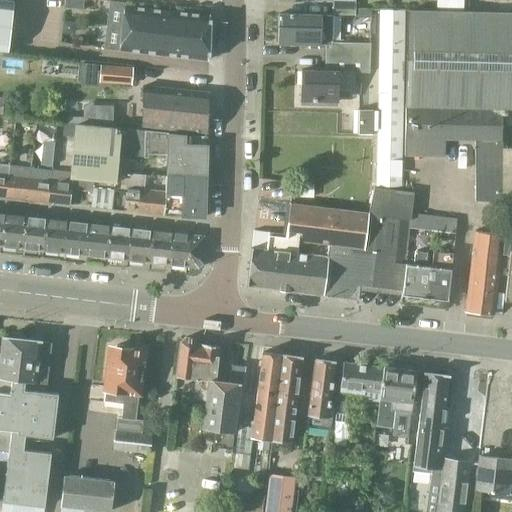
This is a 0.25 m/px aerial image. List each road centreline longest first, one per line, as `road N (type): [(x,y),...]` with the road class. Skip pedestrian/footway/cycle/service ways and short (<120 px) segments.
road 1 (residential): [(225,314),(232,0)]
road 2 (secondary): [(511,350),(225,314)]
road 3 (secondary): [(0,290),(124,304)]
